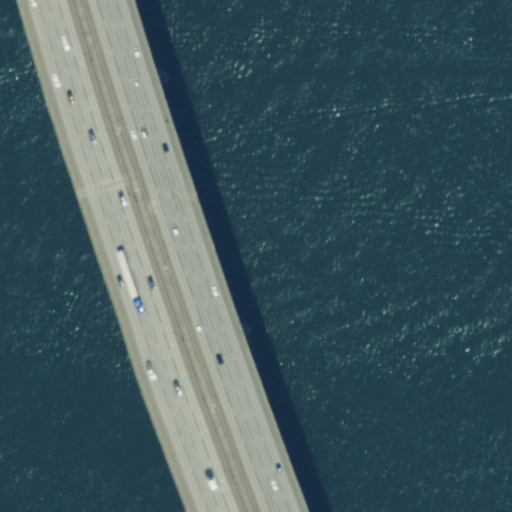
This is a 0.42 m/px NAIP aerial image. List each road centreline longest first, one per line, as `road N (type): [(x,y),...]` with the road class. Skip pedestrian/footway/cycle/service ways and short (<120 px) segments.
road 1 (motorway): [(90,111),(229,511)]
road 2 (motorway): [(269,511),(133,124)]
road 3 (motorway): [(133,124),(94,0)]
